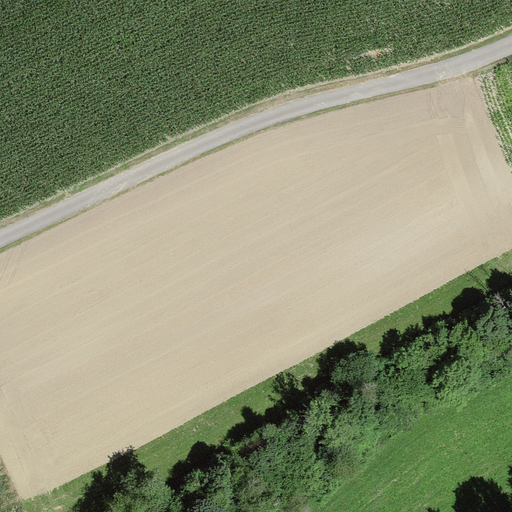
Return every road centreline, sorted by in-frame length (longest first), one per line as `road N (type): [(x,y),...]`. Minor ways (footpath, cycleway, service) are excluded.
road 1 (unclassified): [(0,240),(242,126),(368,94),(511,43)]
road 2 (track): [(511,382),(397,438),(309,511)]
